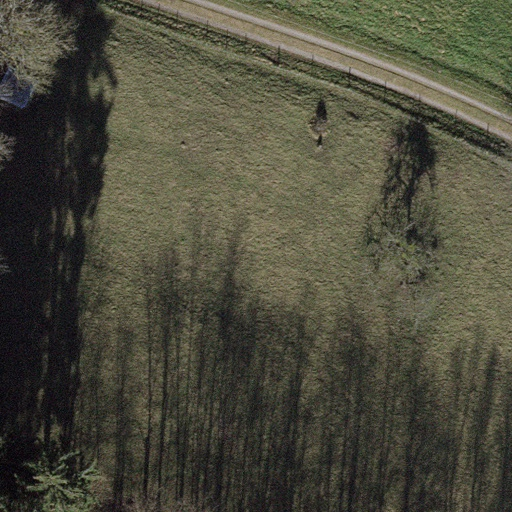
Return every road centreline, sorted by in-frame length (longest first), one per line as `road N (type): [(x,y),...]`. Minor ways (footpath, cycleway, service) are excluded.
road 1 (track): [(405,77),(154,0)]
road 2 (track): [(405,77),(511,132)]
